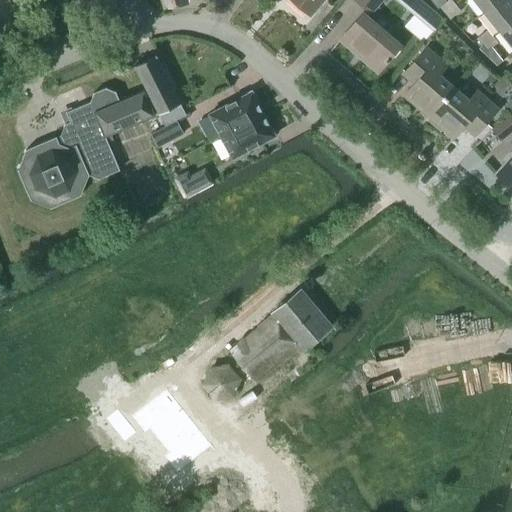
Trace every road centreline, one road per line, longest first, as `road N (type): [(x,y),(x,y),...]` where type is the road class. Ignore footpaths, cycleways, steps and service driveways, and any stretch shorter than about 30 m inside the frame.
road 1 (residential): [(138,25),(215,31),(255,56),(511,279)]
road 2 (residential): [(0,86),(138,25)]
